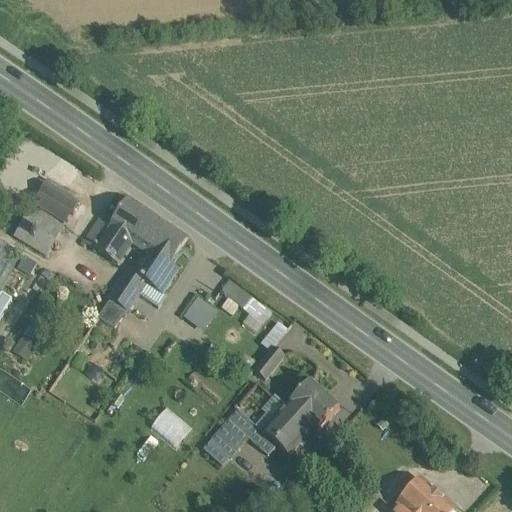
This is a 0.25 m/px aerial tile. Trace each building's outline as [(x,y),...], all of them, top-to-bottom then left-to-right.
[(32,208),(64,227),(78,204),(47,185),(32,208)] [(113,224),(109,230),(110,230),(96,252),(117,266),(131,245),(138,250),(157,221),(128,202),(113,224)] [(46,258),(64,227),(32,208),(14,239),(46,258)] [(102,217),(84,244),(96,252),(110,230),(109,230),(113,224),(102,217)] [(187,241),(157,221),(138,250),(146,255),(133,274),(130,272),(122,284),(138,295),(145,285),(161,295),(175,274),(167,270),(187,241)] [(0,291),(21,257),(0,244),(0,291)] [(31,276),(37,266),(26,258),(19,268),(31,276)] [(229,282),(220,294),(243,312),(252,300),(229,282)] [(138,295),(122,284),(110,301),(127,312),(138,295)] [(198,298),(183,318),(204,333),(218,313),(198,298)] [(127,312),(110,301),(98,320),(114,331),(127,312)] [(210,344),(203,354),(226,369),(233,359),(210,344)] [(273,351),(254,375),(265,383),(284,360),(273,351)] [(310,384),(286,410),(263,436),(257,431),(247,442),(267,459),(277,448),(289,458),(311,433),(315,436),(339,410),(310,384)] [(0,495),(51,411),(20,391),(0,423),(0,495)] [(237,414),(210,444),(230,461),(247,442),(257,431),(237,414)] [(24,479),(46,490),(67,447),(45,436),(24,479)] [(450,511),(420,484),(399,508),(402,511),(401,511),(450,511)]
